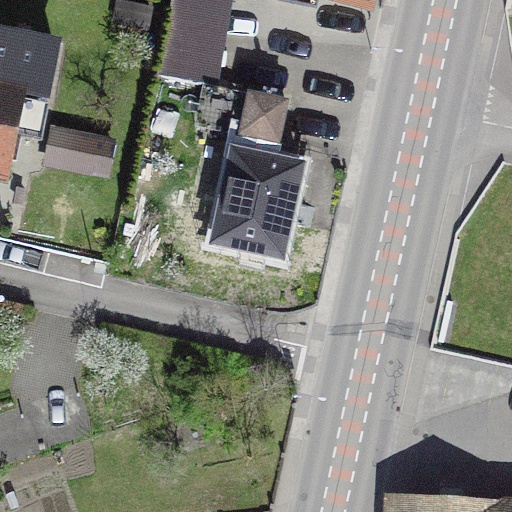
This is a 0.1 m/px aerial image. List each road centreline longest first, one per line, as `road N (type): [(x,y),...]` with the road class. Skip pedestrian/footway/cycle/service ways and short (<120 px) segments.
road 1 (residential): [(0,273),(366,362)]
road 2 (primary): [(443,0),(366,362)]
road 3 (primary): [(366,362),(333,511)]
